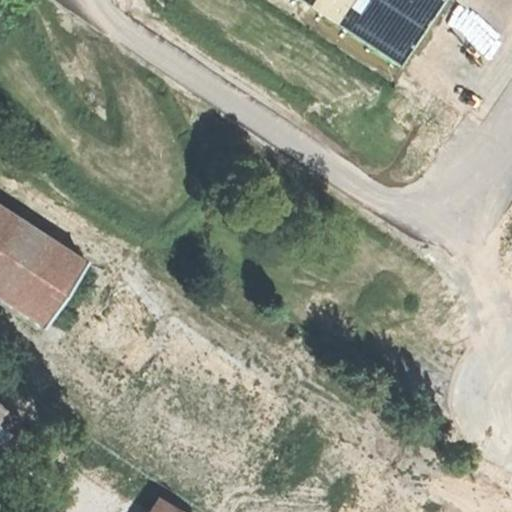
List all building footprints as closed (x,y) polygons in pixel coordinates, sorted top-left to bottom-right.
[(297,0),(394,64),(435,0),(297,0)] [(471,401),(511,325),(511,184),(499,178),(400,362),(471,401)] [(0,296),(40,323),(80,262),(0,209),(0,296)] [(125,290),(87,357),(248,449),(287,382),(125,290)] [(0,410),(0,433),(10,418),(0,410)] [(450,511),(349,451),(317,503),(332,511),(450,511)] [(179,511),(161,499),(154,510),(152,511),(179,511)]
